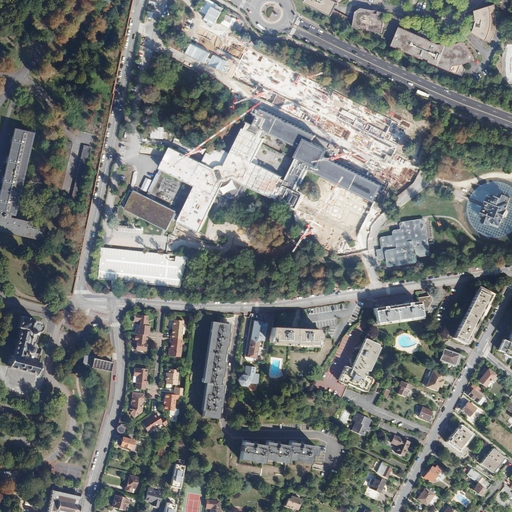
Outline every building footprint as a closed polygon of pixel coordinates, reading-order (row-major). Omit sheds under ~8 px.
[(302,0),(302,3),(331,16),(336,6),(337,6),(338,4),(332,1),(331,0),(302,0)] [(474,10),(476,20),(472,33),(481,38),(489,43),(491,40),(492,38),(493,35),(494,32),(495,28),(495,25),(495,22),(496,19),(496,16),(495,13),(495,10),(494,7),(493,4),(474,10)] [(271,7),(266,15),(275,21),(281,13),(271,7)] [(360,8),(355,12),(352,27),(382,32),(386,13),(360,8)] [(415,34),(399,27),(391,44),(461,75),(467,62),(473,58),(462,41),(447,46),(438,42),(438,43),(429,39),(429,38),(423,29),(415,34)] [(398,124),(246,49),(231,79),(259,92),(256,97),(384,160),(387,155),(391,157),(404,130),(397,126),(398,124)] [(31,95),(25,90),(20,96),(26,101),(31,95)] [(257,122),(255,126),(266,131),(300,148),(294,159),(297,160),(310,166),(309,169),(373,202),(378,193),(382,186),(325,157),(328,150),(313,142),(316,136),(264,109),(263,111),(259,109),(253,120),(257,122)] [(271,197),(275,199),(283,181),(278,178),(279,177),(251,163),(264,138),(262,137),(266,131),(255,126),(248,122),(244,129),(243,128),(230,153),(219,148),(218,151),(216,150),(215,149),(212,149),(210,151),(209,153),(206,152),(201,163),(170,147),(159,168),(160,168),(194,186),(179,215),(176,221),(197,232),(216,195),(226,200),(228,197),(230,199),(233,199),(235,197),(237,194),(239,196),(245,186),(270,198),(271,197)] [(31,134),(13,130),(0,191),(0,210),(0,231),(40,240),(43,226),(8,219),(10,212),(14,213),(31,134)] [(72,143),(64,142),(51,200),(59,202),(72,143)] [(91,148),(83,146),(70,204),(78,206),(91,148)] [(283,181),(275,199),(274,201),(295,211),(304,193),(298,190),(309,169),(310,166),(297,160),(285,182),(283,181)] [(159,168),(144,197),(145,197),(160,168),(159,168)] [(356,199),(334,189),(327,204),(312,197),(304,214),(321,222),(313,239),(331,248),(339,230),(356,238),(366,218),(350,211),(356,199)] [(172,219),(176,221),(179,215),(145,197),(144,197),(132,191),(123,208),(166,230),(172,219)] [(485,206),(481,216),(484,217),(482,221),(497,228),(510,198),(500,194),(499,197),(496,195),(494,199),(489,197),(486,204),(485,206)] [(382,240),(383,250),(380,250),(381,258),(388,257),(390,267),(416,263),(416,256),(429,254),(426,237),(423,220),(399,224),(400,234),(395,234),(396,238),(382,240)] [(187,256),(101,248),(98,279),(179,287),(187,256)] [(490,295),(478,290),(453,339),(465,345),(490,295)] [(385,304),(376,305),(379,319),(423,312),(422,307),(427,306),(435,295),(433,291),(420,294),(421,298),(413,299),(413,298),(409,298),(409,299),(389,303),(389,302),(385,303),(385,304)] [(138,320),(139,320),(139,325),(137,324),(137,328),(136,328),(135,334),(136,334),(146,335),(148,335),(149,335),(149,330),(149,326),(147,326),(147,323),(146,323),(147,315),(133,314),(133,317),(133,320),(137,321),(138,320)] [(18,327),(20,328),(13,356),(11,355),(8,367),(36,374),(37,374),(39,363),(41,355),(38,355),(38,353),(31,351),(32,350),(33,350),(33,348),(33,347),(33,346),(32,345),(33,344),(34,344),(35,343),(37,336),(37,335),(36,334),(35,334),(35,332),(36,332),(38,331),(39,330),(40,328),(40,326),(39,324),(38,322),(36,321),(34,321),(33,322),(32,322),(31,322),(32,320),(32,319),(21,316),(18,327)] [(173,318),(171,337),(182,337),(183,320),(173,318)] [(251,320),(248,334),(244,357),(247,357),(246,361),(250,362),(253,362),(254,359),(255,359),(258,340),(262,341),(265,324),(264,323),(262,322),(262,321),(254,320),(253,321),(251,320)] [(230,324),(215,322),(204,381),(208,382),(202,416),(217,418),(223,383),(220,383),(230,324)] [(320,330),(272,327),(268,343),(319,345),(320,334),(321,334),(321,332),(320,331),(320,330)] [(511,333),(508,341),(503,339),(498,350),(503,352),(503,354),(511,358),(511,333)] [(135,337),(134,337),(133,343),(137,343),(137,349),(146,350),(146,349),(148,349),(148,344),(147,344),(147,341),(145,341),(145,339),(148,339),(148,335),(146,335),(136,334),(136,336),(135,336),(135,337)] [(171,342),(172,342),(171,347),(171,350),(170,349),(169,354),(181,355),(182,343),(183,343),(184,338),(182,337),(171,337),(171,342)] [(351,369),(345,367),(339,381),(364,392),(370,378),(364,376),(378,346),(364,340),(351,369)] [(442,349),(441,355),(438,361),(455,367),(459,355),(442,349)] [(86,360),(86,362),(84,364),(83,365),(82,366),(110,372),(113,362),(112,362),(85,356),(84,356),(85,358),(86,360)] [(480,372),(483,375),(476,382),(478,384),(479,382),(484,386),(484,385),(488,387),(493,382),(500,388),(505,382),(498,376),(498,375),(486,365),(480,372)] [(247,376),(250,382),(257,383),(258,374),(254,374),(255,368),(244,366),(243,375),(247,376)] [(166,375),(164,374),(164,379),(165,379),(165,382),(175,383),(177,368),(167,367),(166,371),(166,375)] [(133,376),(136,376),(135,383),(136,383),(136,389),(140,389),(144,390),(145,384),(146,384),(147,369),(138,368),(138,369),(134,369),(133,376)] [(425,387),(435,391),(437,386),(440,387),(442,380),(440,379),(442,374),(432,370),(431,371),(430,371),(428,372),(427,375),(427,377),(429,378),(425,387)] [(240,376),(236,380),(239,387),(246,387),(250,382),(247,376),(243,375),(241,375),(240,376)] [(498,390),(509,400),(503,407),(511,413),(511,383),(507,379),(505,382),(500,388),(498,390)] [(409,391),(411,386),(400,382),(398,387),(395,394),(404,398),(407,392),(408,390),(409,391)] [(184,387),(177,386),(176,394),(183,395),(184,387)] [(472,388),(467,395),(475,401),(479,404),(484,398),(472,388)] [(135,398),(134,398),(133,404),(134,405),(134,408),(130,410),(134,417),(142,412),(142,409),(139,409),(139,406),(141,405),(142,401),(143,401),(144,393),(140,393),(140,389),(136,389),(135,398)] [(260,392),(252,391),(251,398),(258,399),(260,392)] [(165,399),(164,399),(164,403),(164,408),(173,409),(175,409),(175,406),(176,398),(179,399),(179,395),(176,394),(165,393),(165,399)] [(329,407),(317,401),(312,413),(324,418),(329,407)] [(474,408),(467,402),(461,410),(468,416),(474,408)] [(432,411),(422,407),(418,417),(428,421),(432,411)] [(338,421),(344,424),(349,413),(343,410),(338,421)] [(158,413),(147,420),(153,429),(163,422),(165,425),(168,423),(165,417),(162,419),(158,413)] [(352,420),(356,422),(352,431),(363,435),(366,430),(368,431),(369,427),(368,426),(370,420),(355,413),(352,420)] [(470,433),(459,424),(444,441),(456,450),(470,433)] [(120,426),(118,426),(117,426),(116,427),(115,429),(115,430),(115,431),(116,432),(117,433),(118,434),(119,434),(121,434),(122,433),(123,432),(123,431),(124,430),(123,428),(122,427),(121,426),(120,426)] [(394,435),(391,442),(398,445),(395,452),(403,455),(409,442),(394,435)] [(123,438),(120,445),(131,449),(130,450),(134,452),(136,445),(132,444),(133,441),(131,441),(124,438),(123,438)] [(263,446),(242,442),(239,457),(261,462),(262,458),(284,462),(285,458),(307,463),(309,455),(313,456),(315,449),(287,444),(286,447),(264,443),(263,446)] [(165,446),(161,445),(157,459),(161,460),(165,446)] [(502,457),(490,447),(478,462),(490,472),(502,457)] [(170,486),(179,488),(184,466),(175,464),(170,486)] [(391,468),(380,464),(376,474),(379,474),(382,476),(386,478),(391,468)] [(434,468),(431,466),(423,477),(425,479),(426,477),(431,480),(433,478),(441,468),(436,465),(434,468)] [(65,474),(80,476),(81,468),(66,466),(65,474)] [(477,474),(470,468),(465,474),(472,480),(477,474)] [(137,477),(129,475),(125,491),(132,492),(132,490),(132,489),(132,488),(134,489),(135,485),(136,485),(137,481),(136,481),(137,477)] [(384,481),(375,477),(370,489),(378,493),(379,493),(384,481)] [(485,489),(477,483),(472,490),(480,495),(485,489)] [(378,493),(370,489),(367,487),(364,494),(375,500),(378,493)] [(153,489),(148,488),(145,500),(152,502),(151,505),(158,507),(161,493),(153,491),(153,489)] [(433,494),(425,488),(417,498),(426,505),(433,494)] [(511,490),(509,488),(503,494),(510,500),(511,498),(511,490)] [(60,491),(53,490),(47,511),(79,511),(83,498),(83,497),(60,491)] [(129,499),(115,496),(112,507),(117,508),(117,510),(122,511),(123,509),(124,510),(125,504),(127,505),(129,499)] [(285,507),(297,511),(301,500),(291,497),(289,500),(287,499),(285,507)] [(205,509),(210,509),(209,511),(219,511),(220,510),(218,510),(218,502),(206,501),(205,509)] [(166,502),(163,511),(172,511),(174,504),(166,502)]
